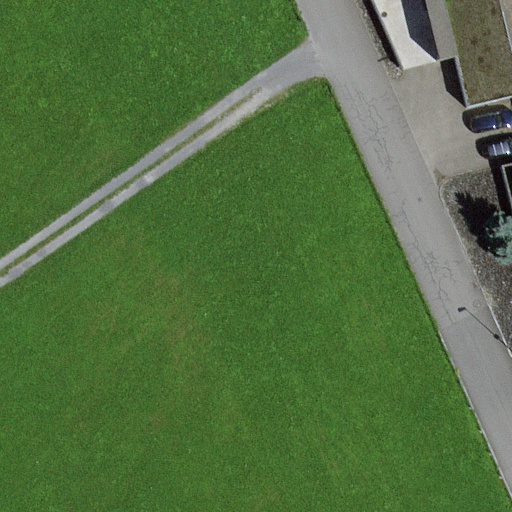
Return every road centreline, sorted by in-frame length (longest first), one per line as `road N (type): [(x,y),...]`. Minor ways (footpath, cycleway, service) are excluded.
road 1 (residential): [(511,434),(320,0)]
road 2 (track): [(344,56),(268,88),(0,279)]
